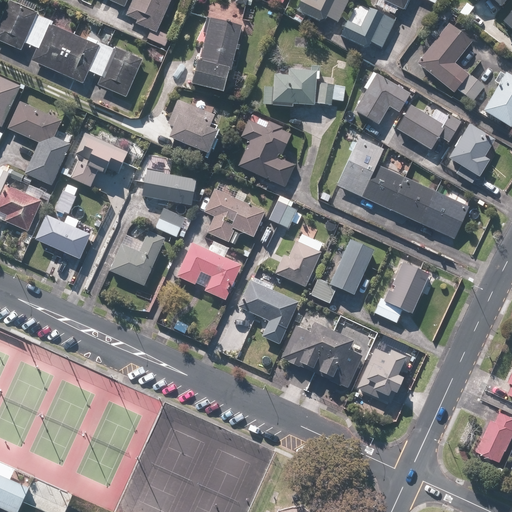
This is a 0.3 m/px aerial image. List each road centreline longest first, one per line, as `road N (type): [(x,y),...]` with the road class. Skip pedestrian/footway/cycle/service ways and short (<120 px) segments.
road 1 (residential): [(0,292),(408,475)]
road 2 (tertiary): [(408,475),(511,256)]
